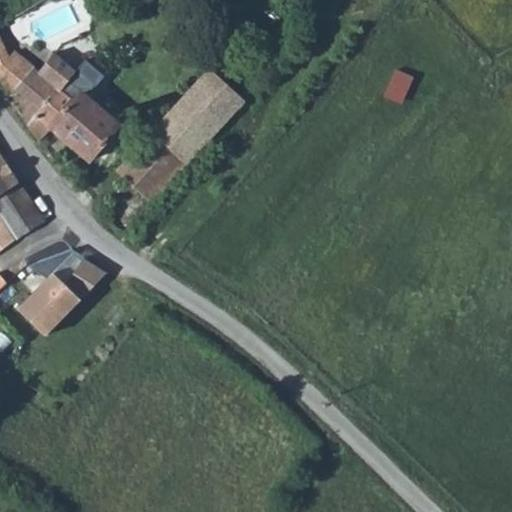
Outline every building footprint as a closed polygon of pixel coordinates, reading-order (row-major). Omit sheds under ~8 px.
[(511,3),(510,0),(501,0),(490,6),(497,22),(511,15),(511,3)] [(14,52),(0,68),(0,84),(28,107),(21,115),(40,140),(52,128),(89,160),(119,125),(118,123),(84,94),(95,83),(77,67),(74,70),(55,53),(39,72),(14,52)] [(152,132),(187,164),(242,104),(207,71),(152,132)] [(116,171),(151,202),(187,164),(152,132),(116,171)] [(0,250),(16,239),(0,213),(0,194),(19,182),(1,156),(0,156),(0,250)] [(0,194),(0,213),(16,239),(44,221),(19,182),(0,194)] [(115,273),(92,258),(74,287),(61,274),(26,310),(54,337),(115,273)]
